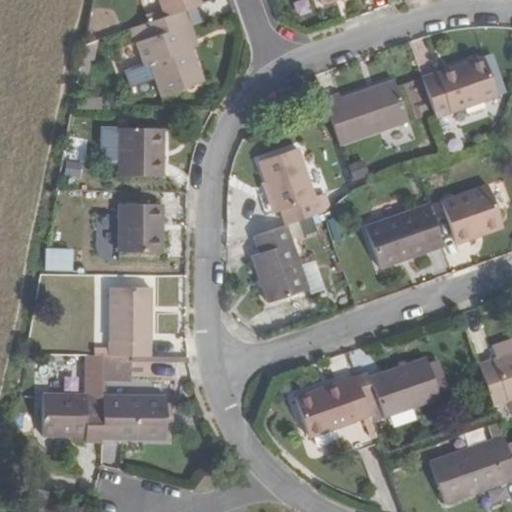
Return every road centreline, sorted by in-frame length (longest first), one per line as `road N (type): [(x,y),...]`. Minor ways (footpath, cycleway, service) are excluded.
road 1 (residential): [(275,68),(224,125),(214,156),(210,370)]
road 2 (residential): [(511,271),(210,370)]
road 3 (residential): [(511,12),(457,10),(275,68)]
road 4 (residential): [(210,370),(239,439),(274,480)]
